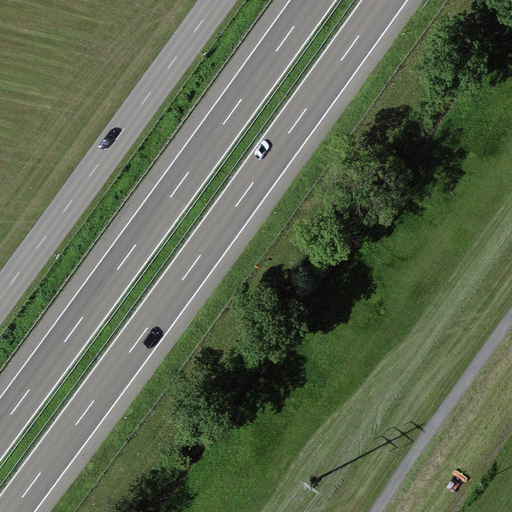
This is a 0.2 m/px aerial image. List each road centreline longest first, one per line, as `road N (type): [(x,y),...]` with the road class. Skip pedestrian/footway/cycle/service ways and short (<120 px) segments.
road 1 (motorway): [(10,511),(383,0)]
road 2 (motorway): [(312,0),(0,429)]
road 3 (tertiary): [(0,296),(214,0)]
road 4 (track): [(511,326),(382,511)]
